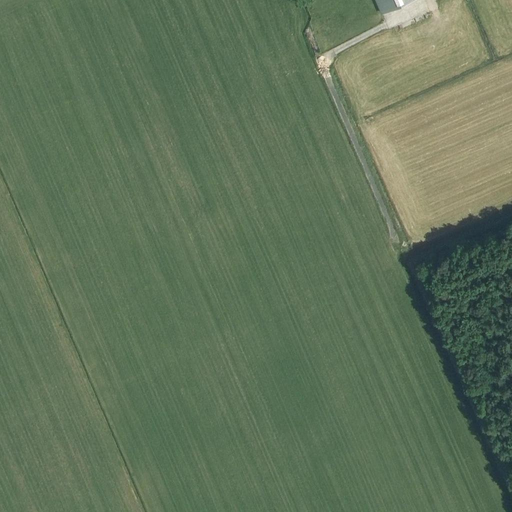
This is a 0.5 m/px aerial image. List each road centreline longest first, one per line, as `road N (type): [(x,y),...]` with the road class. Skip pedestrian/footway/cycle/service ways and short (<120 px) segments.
road 1 (track): [(511,221),(424,259),(418,269),(511,480)]
road 2 (track): [(393,237),(320,60),(432,1)]
